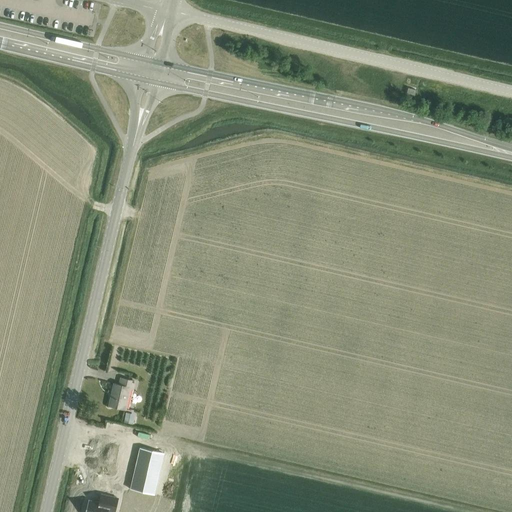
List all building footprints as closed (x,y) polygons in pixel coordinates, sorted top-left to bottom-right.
[(408,88),(407,94),(415,96),(416,90),(408,88)] [(133,389),(135,382),(122,379),(120,386),(115,385),(110,406),(125,409),(130,388),(133,389)] [(126,413),(124,422),(133,424),(135,415),(126,413)] [(140,448),(131,489),(155,495),(164,453),(140,448)] [(89,500),(86,511),(115,511),(119,499),(102,495),(100,503),(89,500)]
